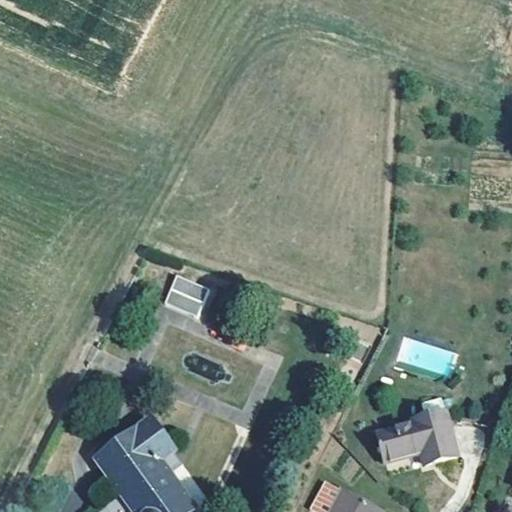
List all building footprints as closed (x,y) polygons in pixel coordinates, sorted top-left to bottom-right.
[(175,274),(164,305),(199,318),(210,287),(175,274)] [(433,418),(406,427),(407,429),(367,443),(377,468),(407,458),(412,473),(448,461),(433,418)] [(146,467),(159,459),(137,428),(81,466),(113,511),(177,511),(156,481),(146,467)] [(146,467),(156,481),(168,472),(159,459),(146,467)] [(319,511),(352,511),(326,499),(319,511)]
